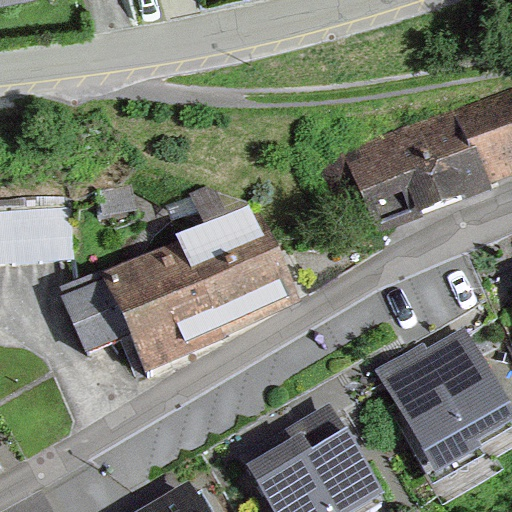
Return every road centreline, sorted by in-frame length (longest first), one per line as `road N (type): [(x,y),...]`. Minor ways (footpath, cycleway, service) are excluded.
road 1 (residential): [(511,214),(372,273),(0,492)]
road 2 (track): [(511,65),(345,88),(175,93),(0,75)]
road 3 (residential): [(377,0),(186,49),(0,73)]
